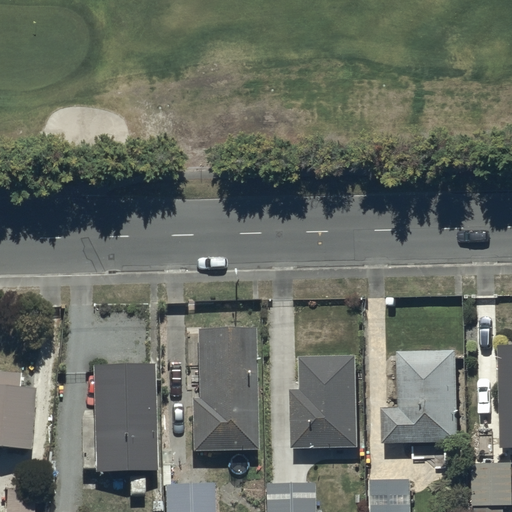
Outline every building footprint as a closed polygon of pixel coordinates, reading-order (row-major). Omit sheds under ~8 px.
[(249,330),(191,332),(193,401),(186,401),(187,454),(252,452),(249,330)] [(511,347),(495,347),(496,450),(511,449),(511,347)] [(377,410),(378,445),(455,443),(452,351),(393,353),(395,410),(377,410)] [(286,391),(286,451),(353,450),(352,357),(294,357),(295,391),(286,391)] [(84,368),(88,476),(123,475),(124,497),(143,497),(142,475),(153,474),(150,366),(84,368)] [(0,450),(26,452),(29,392),(16,391),(17,377),(0,376),(0,450)] [(359,460),(338,461),(340,501),(361,500),(359,460)] [(509,465),(467,465),(468,508),(472,508),(472,511),(500,511),(501,508),(509,508),(509,465)] [(367,511),(404,511),(404,480),(367,481),(367,511)] [(309,485),(261,486),(261,511),(319,511),(319,510),(309,511),(309,485)] [(163,511),(213,511),(213,487),(163,488),(163,511)] [(30,511),(31,492),(1,491),(0,511),(30,511)]
